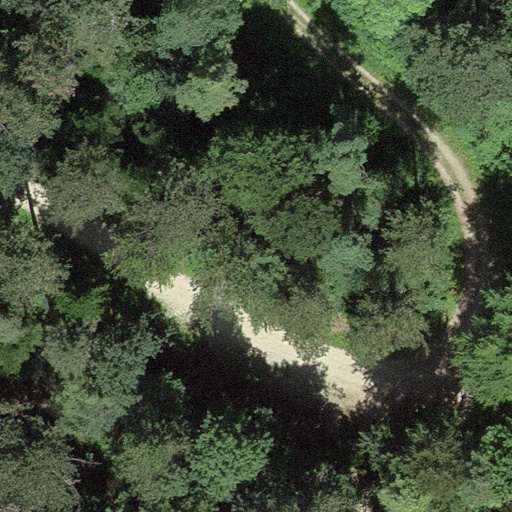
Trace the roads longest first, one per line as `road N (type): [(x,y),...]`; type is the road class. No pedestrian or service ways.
road 1 (track): [(263,0),(313,53),(447,156),(470,193),(483,257),(479,304),(441,394),(511,401)]
road 2 (track): [(0,183),(320,351),(441,394)]
